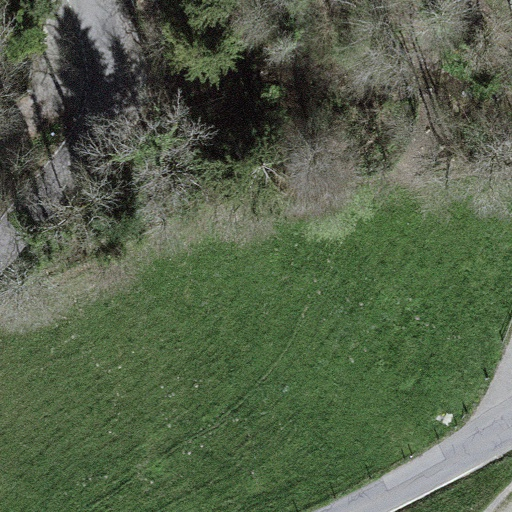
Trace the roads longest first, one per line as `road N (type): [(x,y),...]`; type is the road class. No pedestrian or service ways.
road 1 (residential): [(0,240),(101,92),(85,0)]
road 2 (residential): [(511,425),(353,511)]
